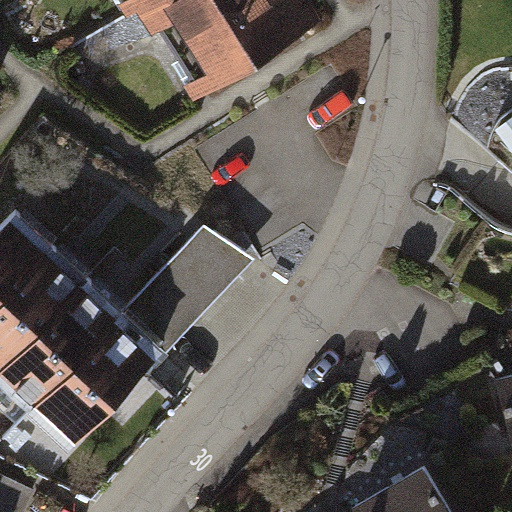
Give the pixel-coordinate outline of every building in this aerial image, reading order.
[(148,0),(208,93),(333,15),(323,0),(148,0)] [(0,102),(10,96),(0,78),(0,102)] [(125,309),(15,208),(0,224),(0,378),(75,447),(256,257),(207,223),(125,309)] [(511,371),(498,375),(511,428),(511,371)] [(453,511),(426,463),(354,504),(358,511),(453,511)] [(0,473),(0,511),(26,511),(37,490),(0,473)]
